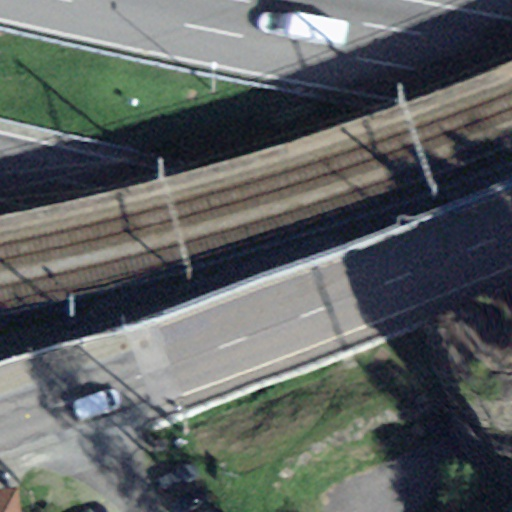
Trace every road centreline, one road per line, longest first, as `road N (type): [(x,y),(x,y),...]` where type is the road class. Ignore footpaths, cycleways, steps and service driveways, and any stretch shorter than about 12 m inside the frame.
road 1 (primary): [(511,233),(185,364),(0,424)]
road 2 (motorway): [(0,166),(99,190),(511,246)]
road 3 (motorway): [(511,69),(143,0)]
